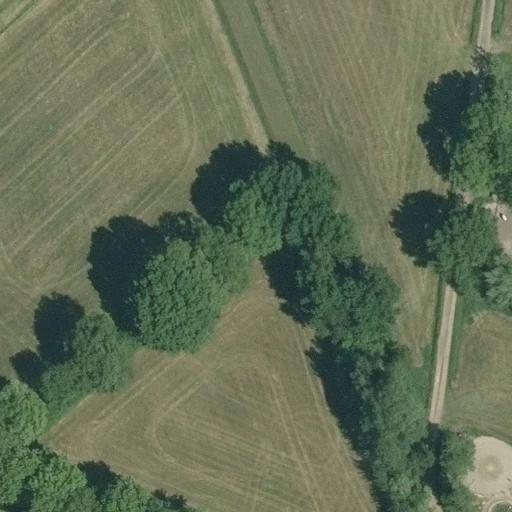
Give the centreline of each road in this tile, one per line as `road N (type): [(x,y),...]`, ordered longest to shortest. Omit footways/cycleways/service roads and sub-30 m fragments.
road 1 (track): [(227,0),(392,418),(426,484)]
road 2 (track): [(486,0),(426,484),(436,511)]
